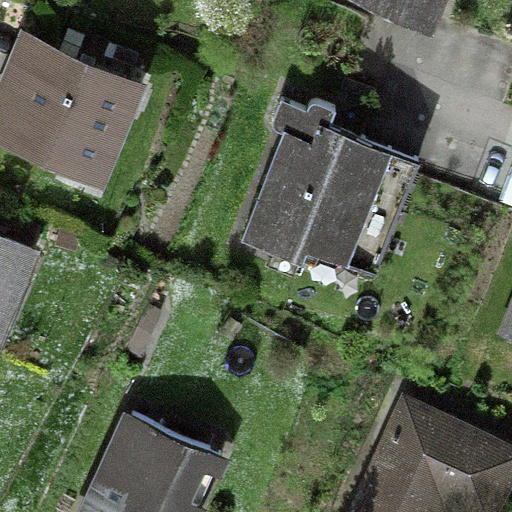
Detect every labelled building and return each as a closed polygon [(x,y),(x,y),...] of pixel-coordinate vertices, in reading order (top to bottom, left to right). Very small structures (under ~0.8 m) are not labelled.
[(458,0),(355,0),(445,34),(458,0)] [(160,80),(29,32),(0,110),(0,138),(123,183),(160,80)] [(401,149),(301,113),(257,236),(358,271),(401,149)] [(0,317),(32,245),(0,231),(0,317)] [(506,511),(511,497),(511,436),(399,394),(354,511),(449,511),(450,511),(453,511),(506,511)] [(217,511),(240,460),(127,411),(83,511),(217,511)]
